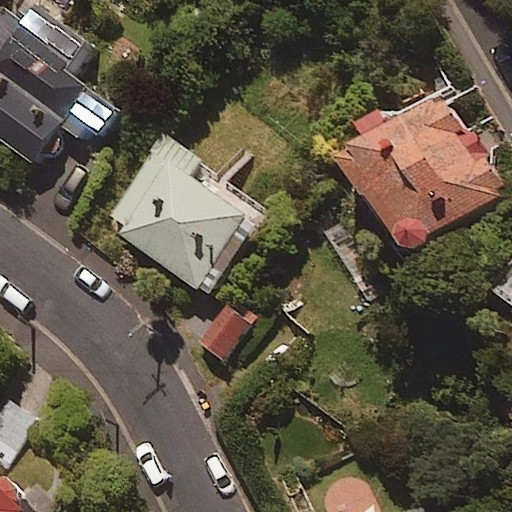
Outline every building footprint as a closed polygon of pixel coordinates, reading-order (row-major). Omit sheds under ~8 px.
[(74,67),(95,38),(43,0),(28,21),(9,8),(0,20),(0,130),(40,159),(68,119),(99,141),(126,104),(74,67)] [(367,126),(376,141),(355,154),(415,254),(511,195),(511,194),(452,95),(405,123),(396,109),(367,126)] [(208,156),(172,131),(112,220),(216,290),(266,216),(198,170),(208,156)] [(511,277),(501,292),(511,301),(511,277)] [(258,319),(233,301),(204,339),(229,357),(258,319)] [(45,420),(12,396),(0,413),(0,460),(11,468),(45,420)] [(0,511),(43,511),(0,467),(0,511)]
